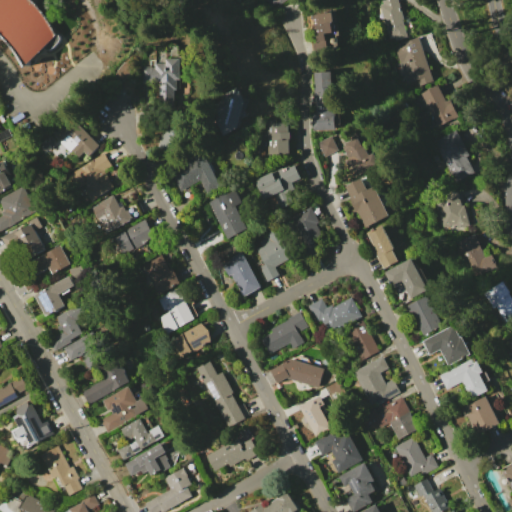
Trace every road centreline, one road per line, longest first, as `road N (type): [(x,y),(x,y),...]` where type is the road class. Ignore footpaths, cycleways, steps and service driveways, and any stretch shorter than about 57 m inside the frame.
road 1 (residential): [(289,26),(307,73),(307,134),(318,179),(483,511)]
road 2 (residential): [(120,119),(331,511)]
road 3 (residential): [(0,277),(132,511)]
road 4 (residential): [(235,327),(359,260)]
road 5 (tertiary): [(511,114),(474,80),(444,0)]
